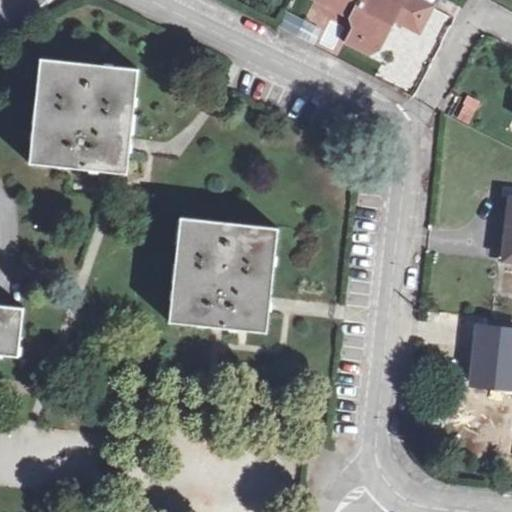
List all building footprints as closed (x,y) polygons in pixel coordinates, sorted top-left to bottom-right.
[(316,0),(352,18),(355,30),(363,35),(361,39),(373,47),(378,49),(393,20),(419,32),(426,16),(430,9),(412,0),(316,0)] [(284,13),(279,28),(298,35),(303,20),(284,13)] [(369,54),(373,47),(361,39),(363,35),(355,30),(349,42),(369,54)] [(78,165),(127,170),(139,66),(39,56),(29,159),(78,165)] [(465,95),(456,119),(472,125),(481,101),(465,95)] [(498,255),(511,256),(511,196),(496,195),(494,206),(493,218),(501,220),(498,255)] [(216,325),(265,330),(276,226),(179,216),(166,319),(216,325)] [(0,353),(17,355),(23,306),(0,303),(0,353)] [(471,322),(469,340),(478,341),(481,324),(471,322)] [(511,350),(511,328),(481,324),(478,341),(469,340),(464,379),(484,382),(508,385),(511,350)]
